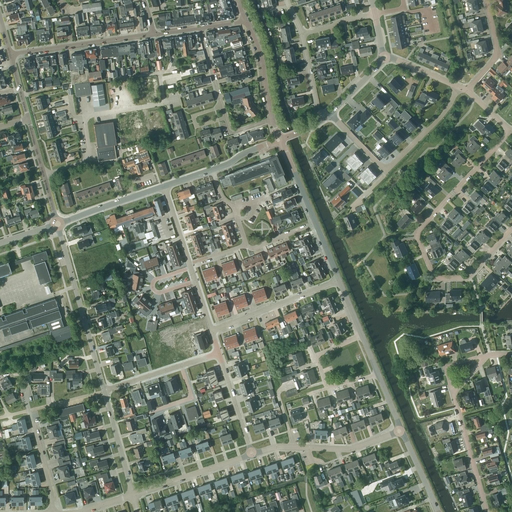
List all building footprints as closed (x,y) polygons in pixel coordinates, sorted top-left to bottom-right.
[(40,0),(44,8),(45,8),(49,16),(56,12),(52,4),(51,5),(48,0),(40,0)] [(216,8),(217,10),(230,6),(228,0),(219,0),(221,7),(216,8)] [(274,0),(265,0),(265,1),(266,1),(267,4),(266,5),(267,9),(273,7),(272,3),(275,3),(274,0)] [(497,10),(498,15),(502,14),(502,13),(507,12),(505,3),(507,3),(505,0),(498,0),(499,2),(500,2),(500,4),(496,5),(497,10)] [(6,5),(8,12),(17,9),(15,5),(20,4),(20,1),(15,2),(15,3),(14,3),(14,2),(11,3),(11,4),(6,5)] [(82,4),(83,12),(102,10),(101,2),(82,4)] [(337,5),(333,6),(336,14),(342,12),(339,3),(336,4),(337,5)] [(477,4),(468,6),(469,12),(466,13),(466,16),(473,14),(472,11),(478,10),(479,10),(478,7),(477,7),(477,4)] [(209,13),(203,14),(204,22),(212,21),(210,12),(211,12),(210,5),(207,6),(209,13)] [(331,7),(327,8),(330,16),(336,14),(333,6),(333,5),(330,6),(331,7)] [(219,15),(221,20),(234,17),(231,7),(225,8),(226,12),(224,13),(225,14),(219,15)] [(327,7),(325,7),(324,8),(324,9),(321,10),(323,18),(330,16),(327,8),(327,7)] [(317,20),(323,18),(321,10),(320,9),(318,10),(318,11),(315,12),(317,20)] [(18,13),(9,16),(11,21),(19,19),(19,16),(24,15),(23,11),(18,13)] [(311,22),(317,20),(315,12),(314,11),(311,11),(312,13),(308,14),(311,22)] [(81,21),(84,21),(83,12),(80,13),(75,13),(77,27),(76,27),(76,28),(76,30),(77,36),(89,34),(88,25),(85,26),(85,22),(81,23),(81,21)] [(194,15),(195,23),(203,22),(202,14),(194,15)] [(396,16),(395,16),(391,17),(391,18),(392,23),(392,24),(405,21),(404,19),(402,20),(401,15),(396,16)] [(111,18),(112,20),(112,23),(107,24),(108,33),(113,32),(112,31),(117,30),(115,21),(115,17),(111,18)] [(127,29),(126,21),(125,17),(123,17),(123,19),(119,20),(121,30),(127,29)] [(471,21),(473,27),(482,25),(481,22),(482,22),(481,19),(480,19),(474,21),(474,18),(467,19),(468,22),(471,21)] [(402,24),(405,23),(405,21),(392,24),(393,29),(393,30),(403,28),(402,24)] [(26,26),(26,22),(23,23),(23,26),(22,26),(23,30),(21,30),(23,43),(30,42),(29,34),(25,34),(25,31),(27,31),(26,26)] [(280,32),(280,35),(290,32),(288,26),(285,27),(284,23),(278,24),(279,28),(280,28),(281,32),(280,32)] [(482,25),(473,27),(474,33),(471,34),(471,37),(478,35),(477,32),(483,31),(483,28),(482,28),(482,25)] [(58,31),(57,31),(58,38),(66,37),(65,31),(68,31),(68,26),(57,28),(58,31)] [(366,27),(354,29),(356,37),(363,36),(364,38),(369,37),(368,31),(367,31),(366,27)] [(218,32),(214,33),(215,38),(216,38),(216,42),(217,46),(224,44),(225,44),(224,38),(228,37),(230,41),(235,40),(241,38),(239,34),(240,34),(239,30),(239,29),(236,28),(235,28),(229,29),(218,31),(218,32)] [(404,34),(407,34),(407,31),(404,32),(403,28),(393,30),(394,35),(394,36),(404,34)] [(38,39),(40,39),(41,41),(50,40),(49,30),(44,31),(42,29),(36,30),(38,39)] [(214,31),(205,32),(207,40),(213,40),(213,42),(210,43),(211,48),(217,46),(216,42),(216,38),(215,38),(214,33),(214,31)] [(282,41),(282,44),(289,43),(288,40),(291,39),(290,32),(280,35),(281,37),(282,37),(283,41),(282,41)] [(395,37),(396,42),(409,40),(408,37),(405,38),(404,34),(394,36),(395,37)] [(182,46),(184,56),(189,55),(187,44),(185,35),(175,37),(176,47),(182,46)] [(167,50),(167,56),(172,55),(171,49),(171,47),(174,47),(172,37),(161,39),(162,45),(163,48),(164,49),(166,49),(167,50)] [(328,37),(322,38),(324,50),(326,49),(327,49),(326,46),(330,45),(329,42),(328,37)] [(241,38),(235,40),(232,41),(234,48),(237,47),(243,46),(241,38)] [(322,38),(315,40),(316,48),(320,47),(321,53),(320,53),(321,57),(315,58),(316,62),(326,60),(324,50),(322,38)] [(155,40),(156,48),(157,50),(154,51),(155,57),(158,56),(157,55),(163,54),(160,39),(155,40)] [(476,43),(478,48),(486,46),(486,43),(486,40),(485,40),(479,42),(478,39),(472,40),(473,43),(476,43)] [(336,40),(329,42),(330,45),(331,48),(334,48),(338,47),(337,41),(336,40)] [(397,49),(407,47),(406,42),(409,42),(409,40),(396,42),(396,43),(397,48),(397,49)] [(146,54),(145,41),(139,42),(138,43),(139,49),(140,48),(142,59),(147,58),(146,54)] [(150,41),(145,41),(146,54),(147,58),(154,57),(153,52),(152,53),(150,41)] [(284,53),(285,55),(294,53),(293,47),(290,48),(289,43),(282,44),(283,49),(285,49),(285,53),(284,53)] [(372,54),(370,46),(358,49),(360,57),(372,54)] [(486,46),(478,48),(479,54),(475,55),(476,58),(482,56),(482,53),(487,52),(488,53),(488,52),(488,49),(487,49),(486,46)] [(246,56),(243,47),(234,50),(236,59),(246,56)] [(416,58),(424,61),(427,55),(422,53),(424,49),(421,48),(416,58)] [(97,57),(95,49),(85,50),(85,52),(86,59),(87,63),(91,62),(91,61),(95,60),(95,58),(97,57)] [(195,59),(196,62),(205,60),(203,51),(203,50),(196,52),(196,54),(190,55),(191,60),(195,59)] [(71,84),(74,84),(89,81),(88,73),(86,59),(85,52),(71,54),(72,60),(68,61),(70,72),(69,73),(71,84)] [(67,63),(65,53),(58,54),(60,64),(67,63)] [(294,53),(285,55),(285,58),(286,58),(287,61),(286,62),(287,66),(293,65),(292,61),(295,60),(294,53)] [(424,61),(431,65),(436,54),(433,53),(431,57),(427,55),(424,61)] [(212,56),(215,66),(222,64),(220,54),(212,56)] [(431,65),(439,68),(441,61),(437,59),(439,56),(436,54),(431,65)] [(31,58),(26,59),(27,63),(24,63),(25,69),(27,69),(28,71),(33,71),(34,76),(37,76),(36,68),(35,68),(34,62),(34,60),(32,61),(31,58)] [(249,70),(246,58),(239,59),(242,72),(249,70)] [(320,66),(317,67),(319,76),(325,75),(324,68),(332,67),(332,64),(336,63),(335,58),(331,59),(331,60),(326,61),(319,62),(320,66)] [(441,61),(439,68),(446,71),(451,61),(448,59),(446,63),(441,61)] [(511,66),(511,65),(507,61),(505,64),(503,62),(497,68),(504,74),(510,69),(511,66)] [(231,63),(228,64),(218,67),(221,77),(234,74),(232,68),(231,63)] [(88,73),(89,81),(101,80),(100,69),(99,64),(96,65),(97,71),(88,73)] [(352,65),(340,67),(341,75),(353,73),(352,65)] [(251,77),(250,71),(230,76),(232,82),(240,80),(240,79),(251,77)] [(300,83),(298,75),(291,77),(290,74),(284,75),(285,79),(286,78),(288,86),(300,83)] [(201,76),(194,77),(196,86),(211,82),(210,77),(202,79),(201,76)] [(146,93),(155,92),(153,78),(144,79),(146,93)] [(327,84),(321,86),(322,94),(334,91),(333,83),(335,83),(335,84),(339,84),(337,78),(327,80),(327,84)] [(394,78),(389,83),(396,90),(401,85),(403,83),(399,79),(397,81),(394,78)] [(482,85),(491,93),(495,88),(493,85),(495,83),(489,78),(482,85)] [(76,96),(91,94),(90,85),(90,86),(89,81),(74,84),(76,96)] [(90,85),(91,94),(93,106),(105,104),(102,84),(90,85)] [(495,88),(491,93),(493,95),(491,97),(497,103),(504,95),(501,93),(503,90),(498,85),(495,88)] [(248,86),(223,94),(226,103),(231,101),(231,100),(250,94),(248,86)] [(198,96),(201,105),(207,103),(204,91),(203,89),(200,89),(202,95),(198,96)] [(204,91),(207,103),(214,101),(211,92),(207,94),(206,90),(204,91)] [(415,103),(423,107),(426,98),(435,102),(438,95),(428,90),(426,94),(422,92),(419,99),(417,98),(415,103)] [(375,104),(381,110),(380,108),(384,104),(386,105),(389,102),(388,100),(385,98),(379,92),(374,97),(375,98),(371,102),(374,105),(375,104)] [(191,96),(194,107),(201,105),(198,96),(194,98),(193,94),(191,95),(191,96)] [(292,102),(292,106),(304,104),(303,96),(295,98),(294,94),(288,95),(289,99),(288,99),(289,103),(292,102)] [(185,100),(188,109),(194,107),(191,96),(191,95),(188,96),(189,99),(185,100)] [(7,96),(2,97),(2,96),(0,96),(0,105),(10,102),(9,98),(8,98),(7,96)] [(35,98),(37,104),(49,100),(49,98),(45,99),(44,96),(35,98)] [(250,115),(252,117),(259,110),(252,103),(251,96),(242,98),(244,105),(246,104),(247,106),(249,108),(244,112),(248,117),(250,115)] [(389,102),(395,108),(398,105),(391,97),(391,98),(389,101),(388,100),(389,102)] [(49,100),(37,104),(38,109),(47,107),(46,104),(50,103),(49,100)] [(0,110),(4,110),(5,114),(13,112),(11,105),(3,107),(0,107),(0,110)] [(360,115),(358,113),(348,122),(354,129),(360,123),(361,124),(371,114),(366,109),(360,115)] [(183,117),(181,110),(172,113),(173,117),(170,118),(171,121),(183,117)] [(407,121),(404,123),(403,123),(408,127),(406,129),(409,132),(411,131),(414,128),(415,129),(414,128),(419,124),(413,117),(413,118),(411,120),(410,120),(409,119),(411,117),(405,110),(401,114),(407,121)] [(52,116),(51,112),(42,115),(44,120),(56,117),(55,115),(52,116)] [(146,116),(121,119),(123,135),(148,132),(146,116)] [(54,123),(53,120),(57,119),(56,117),(44,120),(45,126),(54,123)] [(175,122),(176,126),(185,123),(183,117),(171,121),(171,123),(175,122)] [(392,123),(390,125),(394,129),(398,125),(392,119),(390,121),(392,123)] [(97,147),(96,147),(98,161),(116,158),(114,144),(116,144),(113,121),(94,124),(97,147)] [(476,123),(473,125),(477,129),(480,132),(483,134),(486,132),(489,135),(494,130),(487,123),(484,127),(481,124),(479,122),(477,124),(476,123)] [(177,130),(174,131),(175,134),(187,130),(185,123),(176,126),(177,130)] [(47,131),(48,137),(57,135),(56,131),(60,130),(59,128),(47,131)] [(176,136),(179,135),(180,139),(189,136),(187,130),(175,134),(176,136)] [(199,132),(201,139),(204,138),(205,141),(207,140),(204,130),(199,132)] [(264,134),(263,130),(256,132),(255,131),(248,133),(250,137),(252,136),(254,141),(263,138),(262,135),(264,134)] [(390,136),(394,140),(393,142),(396,145),(398,144),(401,142),(402,142),(401,141),(405,137),(406,137),(399,130),(399,131),(400,131),(397,134),(396,132),(391,136),(390,136)] [(372,135),(378,141),(382,137),(377,131),(372,135)] [(15,133),(11,134),(11,135),(8,136),(6,136),(7,141),(1,142),(2,146),(11,143),(19,141),(20,141),(19,138),(20,137),(19,133),(15,134),(15,133)] [(326,144),(332,151),(334,153),(335,154),(336,154),(335,153),(333,152),(338,148),(341,151),(345,147),(345,146),(345,147),(340,142),(342,140),(342,139),(336,134),(326,144)] [(466,148),(472,154),(480,146),(476,142),(478,139),(473,135),(469,139),(472,142),(466,148)] [(227,141),(229,148),(232,147),(233,150),(235,149),(232,139),(227,141)] [(17,144),(13,145),(13,144),(10,145),(10,146),(7,147),(8,150),(11,149),(12,152),(23,149),(22,143),(17,145),(17,144)] [(377,149),(381,153),(380,155),(383,158),(384,156),(385,157),(388,154),(388,155),(388,154),(392,150),(393,150),(386,143),(386,144),(387,144),(384,146),(382,145),(378,149),(377,149)] [(137,148),(139,154),(136,155),(139,162),(135,164),(133,160),(127,162),(125,158),(122,159),(123,163),(123,164),(124,168),(129,166),(130,169),(129,169),(131,174),(137,172),(138,173),(143,172),(142,170),(148,168),(147,165),(150,164),(148,160),(150,159),(148,155),(147,151),(145,146),(137,148)] [(451,162),(457,168),(465,159),(461,155),(463,153),(458,149),(454,153),(457,155),(451,162)] [(320,150),(312,158),(317,163),(323,158),(325,156),(326,158),(329,155),(323,150),(321,152),(320,150)] [(349,164),(346,167),(348,168),(359,157),(359,158),(359,157),(356,154),(357,154),(355,152),(346,161),(349,164)] [(13,159),(17,158),(17,161),(26,159),(26,158),(26,156),(25,156),(24,153),(16,155),(12,156),(12,155),(9,156),(10,160),(13,160),(13,159)] [(225,176),(219,178),(222,186),(231,183),(232,185),(270,171),(273,178),(275,177),(278,186),(286,183),(283,174),(284,173),(276,154),(271,157),(268,159),(260,162),(245,167),(224,175),(225,176)] [(511,163),(504,156),(502,158),(502,159),(496,166),(501,170),(505,166),(507,168),(511,163)] [(359,157),(348,168),(349,170),(352,167),(355,170),(363,162),(362,160),(361,160),(359,158),(359,157)] [(449,166),(440,158),(435,164),(442,170),(437,175),(445,181),(452,174),(446,169),(449,166)] [(22,163),(13,165),(14,168),(16,167),(17,172),(29,168),(27,162),(22,164),(22,163)] [(370,168),(368,166),(360,174),(362,177),(359,180),(361,182),(372,171),(370,168)] [(490,177),(488,179),(496,185),(500,181),(499,179),(501,177),(494,170),(489,176),(490,177)] [(375,174),(372,171),(361,182),(362,184),(365,181),(368,184),(377,175),(375,174)] [(334,172),(324,182),(325,182),(332,189),(342,180),(334,172)] [(424,189),(433,196),(439,190),(434,186),(436,183),(429,177),(427,180),(430,183),(424,189)] [(496,185),(488,179),(486,181),(487,182),(480,189),(486,193),(489,189),(491,191),(496,185)] [(211,182),(206,184),(209,192),(212,191),(213,195),(216,194),(214,190),(211,182)] [(22,194),(26,193),(33,191),(31,185),(25,187),(25,184),(20,186),(22,194)] [(206,184),(200,186),(203,194),(206,193),(208,197),(210,196),(209,192),(206,184)] [(195,187),(198,196),(201,195),(202,199),(205,198),(203,194),(200,186),(195,187)] [(351,190),(358,197),(360,194),(354,187),(351,190)] [(191,195),(189,188),(183,190),(186,201),(189,200),(188,196),(191,195)] [(342,197),(348,191),(345,188),(339,194),(331,201),(337,208),(341,204),(342,206),(345,203),(344,201),(345,200),(342,197)] [(283,197),(279,198),(280,201),(284,199),(283,198),(292,194),(290,189),(281,192),(283,197)] [(186,201),(183,190),(177,192),(179,199),(182,198),(184,202),(186,201)] [(27,195),(28,199),(28,200),(21,202),(21,205),(22,205),(23,205),(27,204),(27,203),(32,202),(31,198),(34,197),(33,191),(26,193),(23,194),(23,196),(27,195)] [(471,197),(469,199),(477,206),(480,202),(483,204),(486,201),(475,191),(470,196),(471,197)] [(411,208),(417,213),(424,206),(419,200),(422,197),(417,193),(413,198),(417,202),(411,208)] [(511,196),(506,201),(506,200),(503,204),(505,206),(504,206),(509,211),(511,207),(511,196)] [(110,218),(106,219),(107,223),(109,223),(110,227),(130,221),(130,223),(135,221),(136,223),(133,227),(137,233),(145,230),(144,223),(142,223),(140,217),(154,213),(155,217),(156,216),(164,214),(164,212),(161,205),(162,205),(161,202),(160,202),(159,198),(154,200),(155,205),(153,206),(152,206),(150,207),(150,205),(147,206),(148,208),(134,213),(132,209),(126,211),(127,215),(116,219),(114,214),(109,216),(110,218)] [(283,200),(269,205),(270,208),(271,208),(283,203),(286,210),(290,209),(289,207),(296,204),(294,198),(287,200),(286,198),(283,200)] [(477,206),(469,199),(467,201),(468,202),(462,209),(467,214),(471,209),(472,211),(477,206)] [(209,212),(210,215),(222,210),(220,204),(212,206),(213,211),(209,212)] [(39,215),(37,208),(31,210),(31,208),(24,210),(25,215),(28,214),(28,213),(29,212),(31,217),(39,215)] [(405,215),(397,223),(403,228),(412,219),(408,216),(410,213),(405,208),(401,212),(405,215)] [(458,222),(463,217),(454,208),(449,213),(450,214),(448,217),(455,223),(457,221),(458,222)] [(222,210),(210,215),(211,217),(215,215),(216,220),(225,217),(222,210)] [(285,214),(282,215),(280,216),(281,220),(287,218),(290,219),(291,223),(294,221),(295,222),(300,220),(296,210),(285,214)] [(498,212),(494,217),(501,224),(503,222),(504,223),(509,218),(502,211),(500,214),(498,212)] [(17,217),(13,218),(15,223),(21,221),(20,216),(19,216),(18,212),(16,213),(17,217)] [(184,217),(186,223),(199,219),(198,217),(194,218),(193,214),(184,217)] [(352,214),(343,217),(348,229),(357,226),(352,214)] [(15,223),(13,218),(9,219),(8,216),(5,217),(7,220),(6,220),(8,225),(15,223)] [(274,224),(281,221),(279,216),(271,219),(271,218),(268,219),(270,224),(274,223),(274,224)] [(455,223),(448,217),(446,219),(446,220),(440,226),(445,231),(449,227),(451,228),(455,223)] [(487,228),(492,233),(498,226),(499,226),(501,224),(494,217),(489,222),(489,221),(485,225),(487,227),(487,228)] [(199,219),(186,223),(189,230),(197,227),(196,223),(200,221),(199,219)] [(158,220),(150,223),(154,236),(155,236),(157,236),(157,235),(153,225),(159,223),(158,220)] [(468,221),(461,228),(464,230),(471,223),(468,221)] [(218,231),(219,233),(232,229),(230,223),(221,225),(223,230),(218,231)] [(77,226),(73,228),(76,236),(82,234),(83,235),(92,232),(90,225),(86,226),(85,224),(81,225),(80,225),(78,226),(77,226)] [(224,234),(225,238),(234,235),(232,229),(219,233),(220,236),(224,234)] [(152,231),(145,233),(146,239),(154,236),(152,231)] [(479,232),(474,237),(482,244),(484,241),(485,242),(490,237),(483,231),(480,233),(479,232)] [(190,235),(193,242),(205,238),(204,236),(200,237),(199,233),(190,235)] [(430,245),(431,247),(440,244),(439,240),(442,238),(440,234),(435,236),(434,233),(427,236),(431,244),(430,245)] [(82,240),(77,242),(79,249),(90,245),(88,239),(89,239),(88,235),(81,237),(82,240)] [(236,242),(234,236),(234,235),(225,238),(221,240),(222,242),(226,241),(228,245),(236,242)] [(307,237),(294,242),(295,244),(299,242),(301,245),(309,242),(307,237)] [(482,244),(474,237),(470,242),(471,243),(467,247),(472,252),(479,245),(479,246),(482,244)] [(193,242),(195,248),(203,246),(202,241),(206,240),(205,238),(193,242)] [(394,247),(398,256),(398,257),(406,253),(403,247),(405,246),(403,242),(400,244),(398,240),(390,243),(392,248),(394,247)] [(301,245),(298,246),(299,249),(303,247),(304,250),(313,247),(310,241),(309,242),(301,245)] [(282,244),(280,245),(285,257),(287,256),(285,252),(289,250),(286,242),(282,244)] [(176,243),(166,246),(169,253),(179,250),(176,243)] [(203,246),(195,248),(197,255),(205,252),(204,248),(208,247),(207,244),(203,246)] [(440,244),(431,247),(432,250),(431,251),(434,257),(446,252),(445,248),(443,249),(440,244)] [(281,254),(282,258),(285,257),(280,245),(273,247),(277,256),(281,254)] [(270,258),(274,257),(276,260),(278,259),(277,256),(273,247),(267,250),(270,258)] [(305,252),(306,256),(315,252),(313,247),(304,250),(300,252),(301,254),(305,252)] [(458,250),(454,255),(461,262),(463,260),(464,261),(469,256),(462,249),(460,252),(458,250)] [(33,264),(40,284),(51,280),(47,269),(50,268),(51,267),(46,250),(32,255),(35,263),(33,264)] [(179,250),(169,253),(171,260),(181,256),(179,250)] [(156,257),(150,259),(153,269),(160,267),(158,262),(161,261),(158,253),(155,254),(156,257)] [(259,267),(262,267),(260,263),(264,261),(261,253),(254,255),(259,267)] [(251,266),(252,266),(255,264),(257,268),(259,267),(254,255),(248,258),(251,266)] [(461,262),(454,255),(449,260),(448,259),(445,262),(447,265),(447,266),(452,271),(458,264),(459,265),(461,262)] [(499,257),(496,259),(508,270),(510,268),(507,265),(511,261),(505,255),(501,260),(499,257)] [(181,256),(171,260),(173,266),(183,263),(181,256)] [(130,267),(135,268),(136,266),(127,258),(125,266),(130,267)] [(143,258),(139,259),(142,268),(145,267),(147,271),(153,269),(150,259),(144,262),(143,258)] [(248,258),(242,261),(246,270),(250,269),(251,271),(253,270),(252,266),(251,266),(248,258)] [(305,264),(306,267),(310,265),(311,268),(312,268),(320,265),(318,259),(305,264)] [(508,270),(496,259),(494,262),(497,264),(493,268),(499,274),(503,270),(506,272),(508,270)] [(233,260),(227,262),(231,274),(237,272),(233,260)] [(402,262),(404,267),(406,266),(412,279),(419,276),(414,263),(411,264),(409,260),(402,262)] [(26,308),(25,307),(22,308),(23,309),(22,309),(5,315),(4,314),(1,315),(1,316),(0,316),(0,275),(11,271),(8,261),(0,263),(0,329),(2,329),(4,336),(11,334),(29,328),(30,329),(32,328),(32,327),(48,322),(51,331),(52,331),(55,341),(74,334),(71,324),(64,327),(61,317),(59,309),(58,306),(59,305),(57,299),(55,299),(55,298),(26,308)] [(227,262),(221,264),(225,276),(231,274),(227,262)] [(312,268),(311,268),(309,269),(310,272),(314,270),(315,273),(324,270),(321,264),(320,265),(312,268)] [(214,266),(208,268),(212,280),(218,278),(214,266)] [(208,268),(202,270),(206,282),(212,280),(208,268)] [(295,268),(292,270),(294,275),(298,286),(304,284),(301,277),(298,278),(297,276),(298,275),(295,268)] [(130,270),(128,280),(132,281),(141,282),(143,276),(138,275),(139,272),(130,270)] [(294,275),(292,270),(289,271),(291,277),(292,276),(293,280),(290,281),(292,288),(298,286),(294,275)] [(315,273),(311,275),(312,277),(316,275),(317,278),(326,275),(324,270),(315,273)] [(490,274),(487,277),(488,278),(483,284),(490,290),(498,281),(490,274)] [(127,286),(126,290),(135,292),(136,288),(140,289),(141,282),(132,281),(131,287),(127,286)] [(273,288),(275,295),(281,293),(278,286),(277,282),(275,283),(276,287),(273,288)] [(281,293),(287,290),(284,283),(278,286),(281,293)] [(97,288),(91,290),(93,299),(100,297),(99,294),(101,293),(101,291),(102,290),(102,291),(104,290),(105,290),(104,288),(105,288),(104,286),(103,284),(97,285),(97,288)] [(261,301),(267,299),(263,287),(257,289),(261,301)] [(192,289),(182,293),(184,300),(194,296),(192,289)] [(257,289),(251,291),(255,303),(261,301),(257,289)] [(445,294),(445,296),(445,302),(452,302),(452,299),(461,299),(461,290),(450,290),(450,294),(445,294)] [(445,302),(445,296),(440,296),(440,291),(433,291),(433,292),(426,292),(426,301),(439,301),(439,305),(440,305),(442,305),(445,305),(445,302)] [(242,308),(248,306),(244,294),(238,296),(242,308)] [(322,302),(323,304),(335,299),(333,294),(324,297),(326,301),(322,302)] [(137,296),(130,303),(133,305),(136,303),(141,307),(147,299),(142,295),(139,298),(137,296)] [(194,296),(184,300),(186,306),(196,303),(194,296)] [(238,296),(232,298),(236,310),(242,308),(238,296)] [(102,303),(95,305),(97,313),(107,310),(107,309),(111,308),(110,304),(110,302),(115,301),(114,297),(101,301),(102,303)] [(141,307),(138,310),(146,316),(152,309),(150,307),(152,304),(147,299),(141,307)] [(328,305),(329,308),(337,305),(335,299),(323,304),(324,307),(328,305)] [(171,301),(165,303),(168,312),(174,310),(176,314),(179,313),(176,304),(173,305),(171,301)] [(225,301),(219,303),(223,315),(229,313),(225,301)] [(160,309),(157,310),(160,319),(169,316),(168,312),(165,303),(158,305),(160,309)] [(196,303),(186,306),(189,313),(199,309),(196,303)] [(223,315),(219,303),(213,305),(217,317),(223,315)] [(311,317),(313,322),(316,321),(312,312),(315,311),(314,308),(312,303),(307,305),(311,317)] [(309,318),(311,317),(307,305),(301,307),(305,316),(308,314),(309,318)] [(337,305),(329,308),(325,310),(326,312),(330,310),(331,314),(340,310),(337,305)] [(107,317),(97,319),(100,328),(107,326),(110,325),(111,324),(109,318),(121,315),(119,310),(106,314),(107,317)] [(295,310),(290,313),(295,325),(298,324),(295,317),(298,316),(299,320),(302,319),(300,313),(297,314),(295,310)] [(295,325),(290,313),(284,315),(287,321),(289,320),(292,326),(295,325)] [(278,318),(271,320),(273,325),(277,324),(278,327),(281,326),(280,323),(278,318)] [(271,320),(271,321),(265,323),(267,328),(269,331),(271,330),(270,327),(273,325),(271,320)] [(331,328),(332,330),(344,325),(341,320),(333,323),(334,327),(331,328)] [(292,331),(289,324),(288,324),(287,321),(283,322),(285,326),(288,333),(289,334),(288,334),(289,337),(290,336),(289,333),(291,332),(291,331),(292,331)] [(344,325),(332,330),(333,332),(336,331),(338,334),(346,331),(344,325)] [(108,331),(101,333),(104,342),(111,340),(109,335),(116,333),(115,327),(109,328),(110,331),(108,331)] [(255,327),(249,328),(253,341),(259,339),(255,327)] [(249,328),(243,330),(247,343),(253,341),(249,328)] [(320,333),(316,335),(320,344),(325,342),(322,335),(324,334),(322,329),(319,330),(320,333)] [(201,333),(193,336),(195,343),(199,341),(201,349),(203,348),(209,346),(208,344),(207,342),(208,342),(207,337),(206,338),(204,334),(201,335),(201,333)] [(236,334),(230,336),(234,348),(240,346),(236,334)] [(320,344),(316,335),(311,337),(310,334),(307,335),(309,340),(311,340),(314,347),(320,344)] [(189,338),(181,341),(183,345),(181,345),(183,349),(184,349),(185,353),(193,350),(191,343),(194,342),(191,335),(188,336),(189,338)] [(230,336),(224,338),(228,350),(234,348),(230,336)] [(461,340),(460,341),(460,342),(460,344),(462,351),(469,349),(469,351),(474,349),(473,346),(476,345),(474,339),(471,340),(471,341),(466,343),(465,341),(465,340),(464,340),(463,339),(461,340)] [(112,345),(105,347),(108,356),(115,354),(113,348),(117,347),(117,349),(121,347),(119,341),(112,343),(112,345)] [(452,341),(437,346),(440,355),(446,354),(446,355),(455,353),(452,341)] [(303,358),(303,357),(301,351),(294,354),(294,352),(289,354),(290,357),(292,356),(294,360),(303,358)] [(139,355),(133,356),(134,361),(136,360),(138,367),(147,365),(145,358),(140,359),(139,355)] [(67,357),(67,360),(69,360),(69,367),(78,367),(78,360),(72,360),(72,357),(67,357)] [(305,363),(303,358),(294,360),(295,365),(292,366),(293,369),(298,367),(298,366),(305,363)] [(131,361),(123,364),(125,371),(133,369),(131,361)] [(234,365),(236,371),(249,366),(248,364),(245,365),(244,362),(234,365)] [(118,364),(110,366),(113,374),(120,372),(118,364)] [(249,369),(249,366),(236,371),(237,376),(247,373),(246,370),(249,369)] [(424,369),(426,376),(429,376),(431,384),(441,381),(438,371),(432,372),(431,367),(424,369)] [(486,369),(488,377),(495,375),(497,381),(501,380),(500,373),(497,374),(495,367),(486,369)] [(213,368),(205,370),(206,373),(203,374),(204,377),(207,375),(215,373),(213,368)] [(315,375),(313,369),(306,371),(305,370),(300,372),(301,374),(304,374),(306,378),(315,375)] [(44,370),(44,373),(33,373),(33,381),(47,381),(47,376),(49,376),(49,370),(44,370)] [(62,381),(62,373),(56,373),(56,370),(49,370),(49,376),(53,376),(53,381),(62,381)] [(65,370),(65,378),(73,378),(73,382),(78,382),(78,381),(81,381),(81,373),(75,373),(75,370),(67,370),(65,370)] [(207,375),(208,378),(205,379),(205,381),(217,377),(215,373),(207,375)] [(317,381),(315,375),(306,378),(307,383),(304,383),(305,386),(310,385),(310,383),(317,381)] [(169,386),(166,388),(168,395),(172,394),(171,391),(179,388),(178,383),(177,383),(175,378),(170,379),(170,380),(168,381),(169,386)] [(12,386),(9,379),(4,382),(3,379),(0,380),(0,384),(1,384),(5,390),(12,386)] [(251,383),(249,379),(240,383),(241,388),(254,384),(254,382),(251,383)] [(485,388),(482,379),(475,382),(478,392),(484,390),(485,396),(491,395),(488,387),(485,388)] [(159,383),(147,387),(150,396),(158,393),(160,396),(165,394),(163,387),(160,388),(159,383)] [(37,387),(37,394),(46,394),(49,394),(49,392),(49,390),(49,384),(37,384),(37,387)] [(252,387),(255,386),(254,384),(241,388),(243,394),(253,391),(252,387)] [(368,385),(362,387),(365,396),(369,395),(370,397),(373,397),(371,392),(370,392),(368,385)] [(362,387),(361,387),(356,389),(358,396),(357,396),(358,401),(361,400),(360,398),(365,396),(362,387)] [(348,389),(342,391),(345,400),(349,399),(350,402),(353,401),(351,396),(350,396),(348,389)] [(138,390),(130,392),(133,399),(134,399),(136,403),(140,401),(142,405),(146,403),(144,398),(141,398),(138,390)] [(210,396),(211,398),(222,395),(221,390),(212,392),(213,395),(210,396)] [(430,397),(432,396),(433,400),(433,401),(434,406),(443,404),(439,390),(429,393),(430,397)] [(465,395),(464,395),(466,402),(468,401),(471,400),(472,404),(478,402),(476,395),(473,396),(471,390),(464,392),(465,395)] [(342,391),(341,391),(336,393),(338,400),(337,400),(338,405),(341,404),(340,402),(345,400),(342,391)] [(5,397),(8,403),(16,399),(12,393),(5,397)] [(120,398),(122,407),(124,407),(125,411),(129,410),(130,414),(134,413),(133,406),(129,407),(128,405),(126,397),(120,398)] [(247,406),(260,402),(259,400),(256,401),(255,397),(245,400),(247,406)] [(329,397),(323,399),(326,408),(330,407),(331,409),(334,409),(332,404),(331,404),(329,397)] [(146,402),(149,409),(155,407),(153,399),(146,402)] [(323,399),(322,399),(317,401),(319,408),(318,408),(319,413),(322,412),(321,410),(326,408),(323,399)] [(260,402),(247,406),(249,412),(259,409),(258,405),(261,404),(260,402)] [(199,417),(195,406),(185,409),(189,420),(199,417)] [(216,414),(217,416),(228,412),(226,407),(218,410),(219,413),(216,414)] [(293,416),(293,417),(291,418),(293,424),(299,422),(298,421),(303,419),(301,413),(299,408),(290,411),(292,416),(293,416)] [(173,424),(168,426),(172,437),(176,435),(174,428),(174,427),(177,426),(177,427),(179,426),(182,425),(182,426),(178,411),(177,412),(170,414),(169,414),(170,418),(173,424)] [(83,419),(85,427),(96,424),(94,416),(91,417),(89,412),(83,413),(84,419),(83,419)] [(377,412),(374,413),(375,415),(378,423),(384,420),(381,413),(378,414),(377,412)] [(372,416),(369,417),(372,425),(378,423),(375,415),(374,413),(372,414),(372,416)] [(126,421),(128,430),(135,428),(134,421),(137,420),(144,418),(144,419),(147,418),(145,414),(143,414),(136,416),(135,415),(130,416),(131,420),(126,421)] [(275,414),(273,415),(277,426),(282,425),(279,417),(276,417),(275,414)] [(480,426),(481,429),(488,427),(487,423),(482,425),(479,416),(476,417),(476,415),(471,417),(472,419),(471,419),(472,422),(474,422),(476,427),(480,426)] [(159,417),(152,420),(155,431),(159,430),(160,435),(168,432),(166,425),(162,427),(159,417)] [(18,423),(15,424),(16,427),(26,424),(24,418),(17,420),(18,423)] [(199,423),(197,424),(198,427),(205,425),(203,418),(198,420),(199,423)] [(359,418),(356,419),(360,429),(366,427),(364,419),(360,421),(359,418)] [(355,422),(351,424),(354,431),(360,429),(356,419),(354,420),(355,422)] [(47,427),(46,427),(47,430),(48,432),(57,430),(60,429),(58,424),(60,423),(59,420),(52,422),(53,425),(47,427),(47,426),(46,426),(47,427)] [(260,420),(257,420),(261,432),(266,430),(263,422),(260,423),(260,420)] [(429,427),(431,435),(438,433),(438,434),(445,432),(446,431),(443,421),(435,424),(435,425),(429,427)] [(341,425),(338,426),(342,436),(348,433),(345,426),(342,427),(341,425)] [(336,429),(333,430),(336,438),(342,436),(338,426),(336,427),(336,429)] [(481,429),(481,432),(475,433),(477,439),(483,438),(484,441),(484,442),(488,440),(487,440),(486,436),(488,434),(492,432),(491,429),(489,430),(488,427),(481,429)] [(130,435),(132,443),(139,441),(139,443),(143,441),(141,434),(146,432),(145,428),(135,431),(136,433),(130,435)] [(57,430),(48,432),(49,435),(48,435),(49,438),(50,438),(50,439),(50,438),(56,437),(57,440),(64,438),(63,435),(58,436),(57,430)] [(90,436),(91,441),(100,438),(98,431),(89,433),(88,430),(83,432),(84,437),(90,436)] [(232,440),(230,432),(227,433),(226,430),(224,431),(227,442),(232,440)] [(22,441),(20,442),(20,444),(30,442),(28,436),(21,438),(22,441)] [(442,440),(443,444),(447,443),(450,452),(457,450),(454,441),(451,442),(450,438),(442,440)] [(53,450),(54,453),(62,450),(61,445),(65,443),(64,440),(57,442),(58,445),(52,447),(52,446),(52,447),(52,450),(53,450)] [(207,441),(201,443),(204,450),(209,448),(207,441)] [(201,443),(195,445),(198,452),(204,450),(201,443)] [(93,444),(85,447),(86,452),(90,451),(91,456),(95,455),(104,453),(102,445),(94,448),(93,444)] [(186,445),(183,446),(186,456),(192,454),(190,447),(187,448),(186,445)] [(182,449),(178,450),(181,458),(186,456),(183,446),(181,447),(182,449)] [(143,455),(141,447),(133,449),(136,457),(143,455)] [(491,447),(482,450),(484,456),(490,454),(491,457),(498,455),(498,454),(501,453),(499,449),(497,449),(492,451),(491,447)] [(62,450),(54,453),(54,455),(55,459),(55,458),(55,459),(56,459),(56,458),(61,457),(62,460),(69,458),(68,455),(64,456),(62,450)] [(169,451),(166,452),(169,461),(175,459),(173,452),(169,453),(169,451)] [(164,455),(161,456),(163,463),(169,461),(166,452),(163,453),(164,455)] [(375,453),(368,455),(371,463),(377,460),(375,453)] [(368,455),(362,457),(365,465),(371,463),(368,455)] [(492,460),(486,462),(487,468),(488,467),(491,467),(492,470),(498,469),(497,465),(496,462),(499,461),(500,461),(499,458),(498,455),(491,457),(492,460)] [(143,458),(143,461),(137,462),(140,471),(147,469),(146,465),(148,465),(149,465),(153,464),(151,456),(143,458)] [(293,457),(287,459),(290,468),(293,467),(293,465),(295,464),(293,457)] [(455,467),(458,465),(460,471),(466,469),(464,462),(463,463),(462,458),(453,461),(455,467)] [(98,462),(97,459),(89,461),(90,467),(97,465),(99,470),(108,467),(106,460),(98,462)] [(287,459),(282,461),(284,468),(287,467),(288,469),(290,468),(287,459)] [(357,459),(351,462),(354,469),(360,467),(357,459)] [(58,470),(59,473),(68,470),(66,465),(71,464),(70,460),(63,462),(64,466),(58,467),(57,467),(58,467),(57,467),(58,470)] [(398,464),(397,461),(389,464),(389,462),(385,464),(386,468),(390,466),(392,470),(395,469),(401,467),(399,463),(398,464)] [(351,462),(345,464),(348,472),(351,470),(352,473),(355,472),(354,469),(351,462)] [(277,463),(271,465),(274,474),(277,473),(276,471),(279,470),(277,463)] [(271,465),(265,466),(266,470),(267,473),(271,472),(271,475),(274,474),(271,465)] [(340,466),(334,468),(338,478),(341,477),(340,475),(343,473),(340,466)] [(260,468),(254,470),(257,477),(262,475),(260,468)] [(334,468),(328,470),(331,478),(334,477),(335,479),(338,478),(334,468)] [(68,470),(59,473),(60,476),(59,476),(60,479),(61,479),(67,477),(68,480),(75,478),(74,475),(70,476),(68,470)] [(257,477),(254,470),(249,472),(251,479),(257,477)] [(496,484),(496,485),(500,484),(500,483),(499,480),(497,474),(502,473),(501,470),(493,472),(494,475),(488,477),(490,483),(495,481),(496,484)] [(31,476),(28,477),(29,480),(39,477),(37,471),(30,473),(31,476)] [(103,480),(106,492),(114,489),(111,478),(108,479),(107,476),(107,472),(100,474),(101,477),(102,477),(103,480)] [(243,472),(237,474),(240,481),(240,483),(243,482),(242,480),(245,479),(243,472)] [(237,474),(231,476),(234,483),(240,481),(237,474)] [(328,484),(326,478),(322,480),(320,474),(314,476),(316,480),(315,480),(314,480),(317,488),(318,487),(317,486),(321,484),(323,485),(328,484)] [(467,474),(463,476),(463,475),(454,477),(457,487),(465,484),(469,483),(467,474)] [(226,477),(221,479),(223,486),(229,484),(226,477)] [(388,484),(390,489),(404,484),(401,478),(393,482),(391,479),(390,479),(381,482),(382,486),(388,484)] [(223,486),(221,479),(215,481),(217,488),(223,486)] [(84,494),(85,497),(94,495),(94,492),(98,491),(95,481),(91,482),(92,487),(84,489),(85,493),(84,494)] [(210,483),(204,485),(206,492),(209,491),(212,490),(210,483)] [(204,485),(198,487),(201,494),(204,493),(206,492),(204,485)] [(76,487),(72,488),(73,492),(71,493),(70,491),(66,492),(65,493),(66,494),(65,494),(67,502),(75,500),(74,496),(78,495),(76,487)] [(494,503),(495,507),(500,506),(499,503),(503,502),(501,495),(507,493),(505,487),(497,489),(498,493),(493,494),(495,502),(494,503)] [(193,488),(188,490),(190,497),(196,495),(193,488)] [(187,498),(188,501),(188,502),(189,505),(192,504),(191,500),(190,497),(188,490),(182,492),(184,499),(187,498)] [(465,494),(464,490),(458,492),(460,498),(462,497),(464,506),(473,503),(471,497),(471,496),(470,492),(465,494)] [(293,499),(289,500),(292,511),(293,511),(299,510),(296,502),(299,501),(297,493),(291,495),(293,499)] [(388,501),(393,499),(396,498),(399,506),(409,502),(409,501),(410,501),(408,497),(407,498),(407,497),(406,497),(405,494),(399,496),(397,493),(387,497),(388,501)] [(176,494),(171,496),(173,503),(179,501),(177,494),(176,494)] [(337,499),(333,501),(334,504),(343,501),(341,495),(337,497),(337,499)] [(171,496),(165,498),(168,505),(171,504),(172,506),(174,505),(173,503),(171,496)] [(160,499),(154,501),(157,508),(158,511),(160,510),(159,508),(163,507),(160,499)] [(271,507),(267,508),(268,511),(275,511),(274,509),(278,508),(276,500),(269,503),(271,507)] [(292,511),(289,500),(283,502),(286,511),(292,511)] [(154,501),(149,503),(151,510),(154,509),(157,508),(154,501)] [(268,511),(267,508),(261,510),(259,503),(255,505),(257,511),(268,511)]
